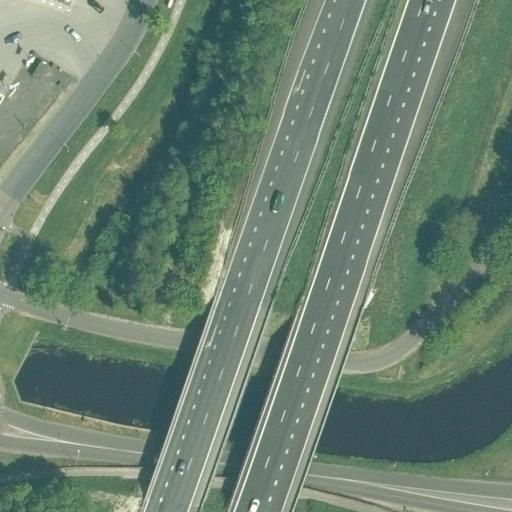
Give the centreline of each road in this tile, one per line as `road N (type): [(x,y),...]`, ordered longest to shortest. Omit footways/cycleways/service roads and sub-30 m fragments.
road 1 (motorway): [(248,511),(428,0)]
road 2 (motorway): [(351,0),(172,511)]
road 3 (secondary): [(369,485),(51,441)]
road 4 (tertiary): [(0,206),(120,50),(142,0)]
road 5 (unclassified): [(345,363),(378,361),(406,345),(511,233)]
road 6 (unclassified): [(0,294),(82,323),(195,344)]
road 7 (unclassified): [(345,363),(195,344)]
road 8 (secondary): [(511,493),(369,485)]
